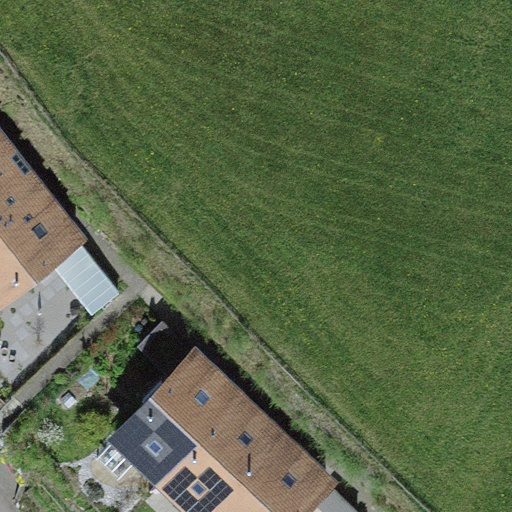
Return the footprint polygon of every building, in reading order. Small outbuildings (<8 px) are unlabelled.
[(0,218),(34,190),(0,148),(0,218)] [(0,306),(78,242),(34,190),(0,218),(0,306)] [(120,430),(165,472),(235,397),(191,356),(120,430)] [(277,437),(235,397),(165,472),(206,511),(277,437)] [(306,511),(331,487),(277,437),(206,511),(207,511),(306,511)]
